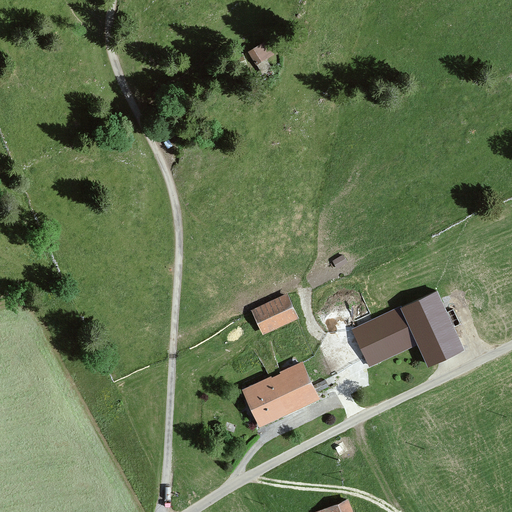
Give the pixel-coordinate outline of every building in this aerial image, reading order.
[(273,53),(267,42),(250,52),(262,72),(270,67),(264,58),(273,53)] [(243,57),(236,60),(238,66),(246,63),(243,57)] [(248,75),(245,78),(249,84),(253,81),(248,75)] [(346,254),(334,258),(336,265),(348,261),(346,254)] [(464,348),(437,290),(353,329),(369,364),(418,341),(429,364),(464,348)] [(264,330),(295,316),(286,295),(255,309),(264,330)] [(261,422),(315,396),(296,355),(277,364),(281,372),(245,389),(261,422)] [(328,386),(325,379),(313,385),(316,392),(328,386)] [(351,511),(346,500),(317,511),(351,511)]
